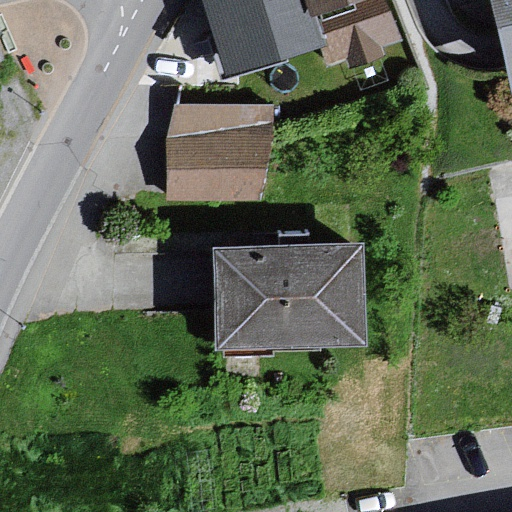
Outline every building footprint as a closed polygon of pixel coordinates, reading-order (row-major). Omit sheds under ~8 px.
[(308,0),(208,0),(227,63),(318,37),(312,12),(308,0)] [(308,0),(312,12),(344,0),(308,0)] [(511,0),(489,0),(511,101),(511,0)] [(268,109),(180,111),(169,141),(177,175),(173,205),(268,204),(268,109)] [(370,246),(221,251),(226,359),(377,348),(370,246)]
